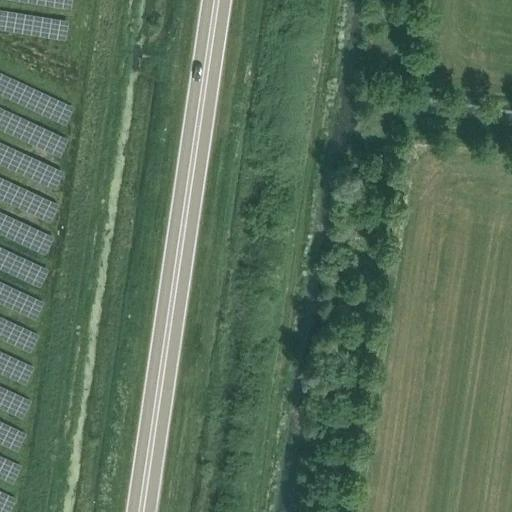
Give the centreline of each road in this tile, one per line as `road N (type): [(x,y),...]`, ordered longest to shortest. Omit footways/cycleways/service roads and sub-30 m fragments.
road 1 (track): [(332,511),(410,0)]
road 2 (primary): [(142,511),(218,0)]
